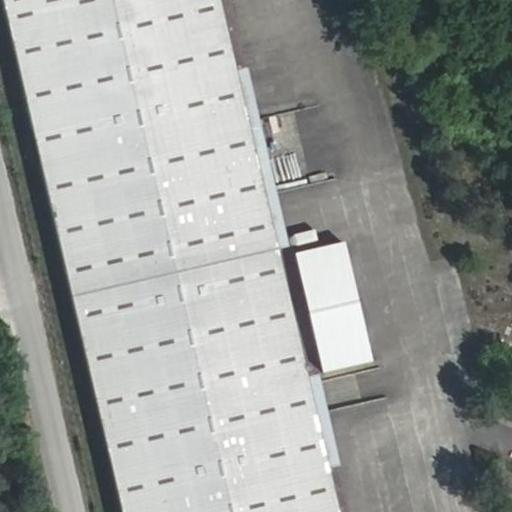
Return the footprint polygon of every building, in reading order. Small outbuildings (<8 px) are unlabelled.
[(333,511),(324,470),(302,373),(274,248),(231,73),(214,0),(0,0),(0,4),(118,511),(333,511)] [(231,73),(274,248),(285,246),(242,70),(231,73)] [(291,247),(317,243),(315,231),(289,235),(291,247)] [(353,240),(297,252),(324,372),(379,360),(353,240)] [(302,373),(324,470),(337,467),(314,370),(302,373)]
